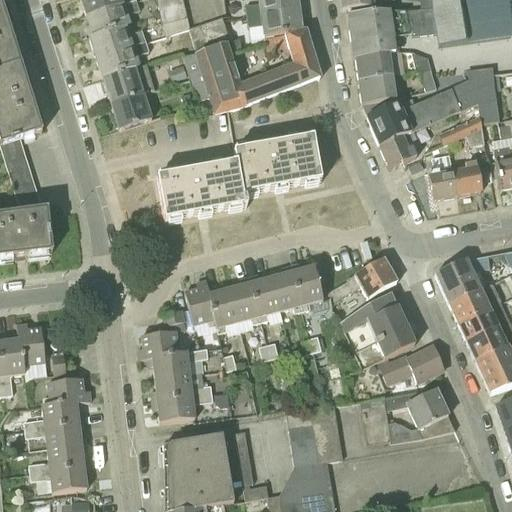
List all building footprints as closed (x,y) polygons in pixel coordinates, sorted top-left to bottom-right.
[(78,0),(85,20),(109,13),(135,5),(133,0),(78,0)] [(181,0),(169,0),(157,3),(159,15),(184,9),(181,0)] [(295,0),(258,0),(259,8),(245,10),(246,21),(297,13),(295,0)] [(393,0),(340,0),(341,13),(394,9),(393,0)] [(511,0),(431,0),(432,13),(420,14),(407,15),(411,42),(436,38),(437,50),(466,47),(511,42),(511,0)] [(419,0),(420,14),(432,13),(432,0),(430,0),(419,0)] [(109,13),(85,20),(92,41),(123,32),(128,31),(124,20),(139,16),(135,5),(109,13)] [(0,73),(19,67),(0,7),(0,73)] [(184,9),(159,15),(162,26),(186,20),(184,9)] [(297,13),(246,21),(248,32),(262,30),(264,40),(300,35),(297,13)] [(352,63),(385,58),(394,57),(394,55),(392,41),(389,15),(346,18),(350,47),(352,61),(352,63)] [(186,20),(162,26),(165,38),(189,32),(186,20)] [(210,25),(218,49),(224,47),(230,45),(222,22),(210,25)] [(210,25),(200,29),(208,53),(218,49),(210,25)] [(208,53),(200,29),(189,32),(197,56),(208,53)] [(123,32),(92,41),(89,42),(96,62),(144,47),(141,37),(126,41),(123,32)] [(183,61),(197,105),(209,101),(215,117),(234,113),(319,81),(305,34),(283,41),(286,52),(292,70),(238,91),(227,59),(224,48),(183,61)] [(283,41),(263,44),(265,56),(286,52),(283,41)] [(240,42),(230,45),(224,47),(224,48),(227,59),(244,54),(240,42)] [(144,47),(96,62),(102,82),(136,71),(133,62),(147,58),(144,47)] [(419,75),(430,73),(427,62),(409,56),(415,76),(419,75)] [(356,84),(389,80),(385,58),(352,63),(356,84)] [(0,148),(20,143),(41,136),(19,67),(0,73),(0,148)] [(136,71),(102,82),(110,108),(142,98),(142,97),(153,94),(146,69),(136,71)] [(434,92),(430,73),(419,75),(425,94),(434,92)] [(185,82),(182,76),(170,80),(172,87),(185,82)] [(361,109),(393,103),(389,80),(356,84),(361,109)] [(477,109),(479,120),(480,128),(498,125),(497,120),(492,87),(477,93),(455,103),(450,93),(422,106),(414,109),(411,103),(396,108),(393,103),(361,109),(365,121),(378,151),(413,136),(477,109)] [(192,109),(189,96),(180,98),(183,111),(192,109)] [(142,98),(110,108),(118,134),(150,124),(142,98)] [(479,120),(465,127),(470,138),(465,141),(469,151),(483,149),(480,128),(479,120)] [(511,141),(508,124),(503,125),(504,130),(499,131),(501,143),(511,141)] [(470,138),(465,127),(451,133),(456,144),(465,141),(470,138)] [(456,144),(451,133),(438,139),(443,151),(456,144)] [(413,136),(378,151),(388,173),(416,162),(412,152),(418,149),(413,136)] [(233,155),(235,167),(242,200),(321,187),(312,141),(233,155)] [(0,151),(4,164),(24,157),(20,143),(0,148),(0,151)] [(511,191),(511,151),(508,152),(507,150),(493,153),(500,193),(511,191)] [(8,179),(29,172),(24,157),(4,164),(8,179)] [(465,172),(452,175),(457,201),(480,197),(480,193),(492,191),(487,165),(465,169),(465,172)] [(243,204),(242,200),(235,167),(156,181),(164,226),(246,211),(245,203),(243,204)] [(29,172),(8,179),(12,190),(33,184),(29,172)] [(457,201),(452,175),(438,177),(437,174),(427,176),(433,206),(457,201)] [(33,184),(12,190),(16,202),(36,195),(33,184)] [(36,195),(16,202),(21,217),(42,214),(36,195)] [(42,214),(21,217),(0,218),(0,262),(51,256),(46,214),(42,214)] [(479,275),(489,273),(486,261),(464,265),(434,278),(448,308),(486,289),(479,275)] [(347,285),(330,294),(331,302),(357,288),(366,304),(396,287),(382,264),(346,284),(347,285)] [(299,269),(290,271),(302,316),(309,314),(308,308),(322,304),(313,271),(300,274),(299,269)] [(302,316),(290,271),(281,273),(283,279),(270,282),(279,316),(292,312),(294,318),(302,316)] [(279,316),(270,282),(258,285),(257,280),(248,282),(260,327),(268,325),(266,319),(279,316)] [(260,327),(248,282),(239,284),(241,290),(229,293),(237,326),(250,323),(252,329),(260,327)] [(219,337),(207,293),(205,285),(196,287),(197,293),(184,296),(192,330),(206,326),(208,332),(215,330),(217,338),(219,337)] [(486,289),(448,308),(457,328),(501,307),(492,287),(486,289)] [(237,326),(229,293),(216,296),(215,291),(207,293),(219,337),(226,336),(224,330),(237,326)] [(338,326),(352,357),(406,333),(396,311),(379,319),(373,307),(338,326)] [(501,307),(457,328),(466,347),(509,325),(501,307)] [(165,331),(183,326),(180,315),(162,320),(165,331)] [(509,325),(466,347),(475,366),(506,353),(511,349),(511,331),(510,327),(509,325)] [(16,330),(17,344),(21,378),(24,378),(24,375),(31,375),(30,369),(45,367),(40,333),(27,334),(26,329),(16,330)] [(406,333),(352,357),(360,374),(414,349),(406,333)] [(137,365),(146,364),(184,359),(183,357),(182,350),(177,351),(175,336),(141,340),(142,354),(136,354),(137,365)] [(21,378),(17,344),(6,345),(6,339),(0,339),(0,367),(4,400),(12,399),(9,379),(21,378)] [(309,343),(312,357),(321,355),(317,341),(309,343)] [(304,359),(312,357),(309,343),(300,345),(304,359)] [(266,350),(270,363),(278,361),(274,347),(266,350)] [(261,365),(270,363),(266,350),(258,352),(261,365)] [(442,375),(433,352),(380,374),(387,390),(412,379),(415,386),(442,375)] [(506,353),(475,366),(490,398),(511,390),(511,363),(511,364),(506,353)] [(184,359),(146,364),(147,371),(152,371),(154,383),(189,379),(187,366),(207,363),(206,354),(183,357),(184,359)] [(53,380),(65,378),(63,359),(51,361),(53,380)] [(225,375),(235,373),(232,359),(222,361),(225,375)] [(200,378),(189,379),(154,383),(156,396),(150,396),(151,405),(211,398),(210,390),(201,391),(200,378)] [(41,412),(76,408),(90,406),(89,396),(83,397),(81,383),(47,387),(48,402),(42,403),(43,409),(41,410),(41,412)] [(435,394),(429,395),(405,407),(418,434),(410,435),(396,428),(387,429),(387,431),(389,445),(390,447),(422,443),(450,437),(454,435),(435,394)] [(212,406),(211,398),(151,405),(152,414),(158,414),(159,427),(194,423),(192,408),(212,406)] [(227,398),(213,399),(213,407),(220,413),(228,412),(227,398)] [(387,429),(386,417),(385,415),(384,402),(361,406),(363,420),(365,434),(366,448),(389,445),(387,431),(387,429)] [(511,403),(493,410),(501,431),(511,426),(511,403)] [(76,408),(41,412),(43,424),(23,427),(24,435),(84,427),(83,418),(77,419),(76,408)] [(311,427),(335,424),(332,410),(309,414),(309,416),(311,427)] [(311,429),(311,427),(309,416),(285,420),(287,433),(311,429)] [(313,441),(337,437),(335,424),(311,427),(311,429),(313,441)] [(511,426),(501,431),(508,451),(511,449),(511,426)] [(84,427),(24,435),(25,443),(44,440),(46,454),(81,450),(79,437),(85,436),(84,427)] [(314,442),(313,441),(311,429),(287,433),(289,446),(314,442)] [(235,447),(245,445),(244,436),(233,438),(235,447)] [(316,455),(339,451),(337,437),(313,441),(314,442),(316,455)] [(163,511),(204,511),(222,509),(232,507),(221,440),(162,450),(163,511)] [(291,459),(316,455),(314,442),(289,446),(291,459)] [(245,445),(235,447),(236,455),(247,453),(245,445)] [(81,450),(46,454),(48,467),(28,469),(29,477),(89,470),(88,461),(82,462),(81,450)] [(316,455),(318,469),(326,467),(341,465),(339,451),(316,455)] [(247,453),(236,455),(238,464),(248,462),(247,453)] [(293,471),(293,473),(318,469),(316,455),(291,459),(293,471)] [(248,462),(238,464),(239,472),(250,471),(248,462)] [(326,467),(318,469),(293,473),(285,488),(296,486),(329,481),(326,467)] [(89,470),(29,477),(30,485),(50,483),(51,497),(86,493),(84,480),(90,479),(89,470)] [(250,471),(239,472),(240,481),(251,479),(250,471)] [(242,490),(248,489),(253,488),(251,479),(240,481),(242,490)] [(329,481),(296,486),(298,499),(331,494),(329,481)] [(304,511),(299,511),(298,499),(296,486),(285,488),(279,499),(279,500),(281,511),(333,511),(333,508),(304,511)] [(252,504),(250,493),(249,493),(248,489),(242,490),(244,505),(252,504)] [(258,491),(259,503),(267,502),(265,490),(258,491)] [(259,503),(258,491),(250,493),(252,504),(259,503)] [(331,494),(298,499),(299,511),(304,511),(333,508),(331,494)] [(281,511),(279,500),(267,502),(268,511),(281,511)]
